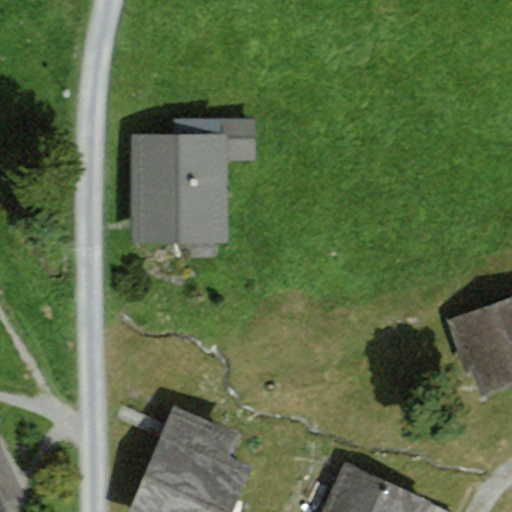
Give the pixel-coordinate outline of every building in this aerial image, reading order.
[(141,227),(218,227),(218,154),(251,154),(251,121),(180,121),(180,142),(141,142),(141,227)] [(504,346),(511,368),(511,304),(466,321),(472,341),(461,345),(466,359),(475,356),(504,346)] [(482,379),(511,368),(504,346),(475,356),(482,379)] [(180,415),(138,511),(213,511),(235,462),(217,454),(226,434),(180,415)] [(213,511),(229,511),(248,467),(235,462),(213,511)] [(447,511),(348,465),(325,511),(447,511)] [(0,491),(13,485),(6,472),(0,475),(0,491)]
